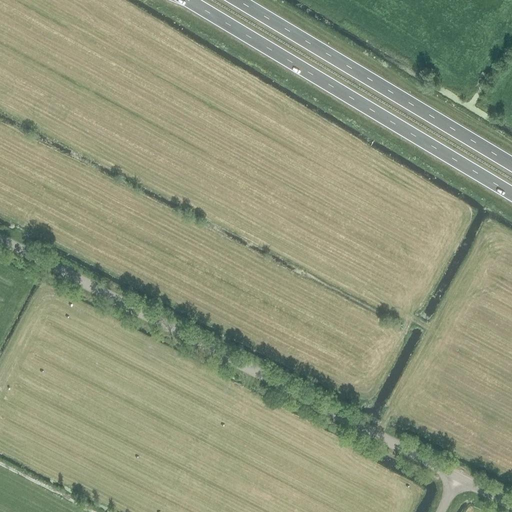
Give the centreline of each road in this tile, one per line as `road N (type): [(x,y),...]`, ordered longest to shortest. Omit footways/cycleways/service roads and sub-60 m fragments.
road 1 (tertiary): [(459,483),(0,243)]
road 2 (trunk): [(187,0),(511,194)]
road 3 (trunk): [(511,165),(235,0)]
